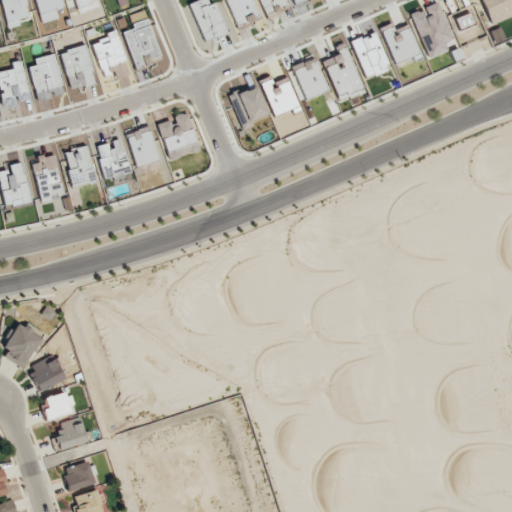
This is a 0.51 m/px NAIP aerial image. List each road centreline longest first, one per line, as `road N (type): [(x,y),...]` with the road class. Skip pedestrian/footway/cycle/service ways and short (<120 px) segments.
road 1 (secondary): [(511,60),(236,177),(0,248)]
road 2 (secondary): [(0,283),(179,236),(511,97)]
road 3 (residential): [(0,138),(140,101),(378,0)]
road 4 (residential): [(162,0),(249,209)]
